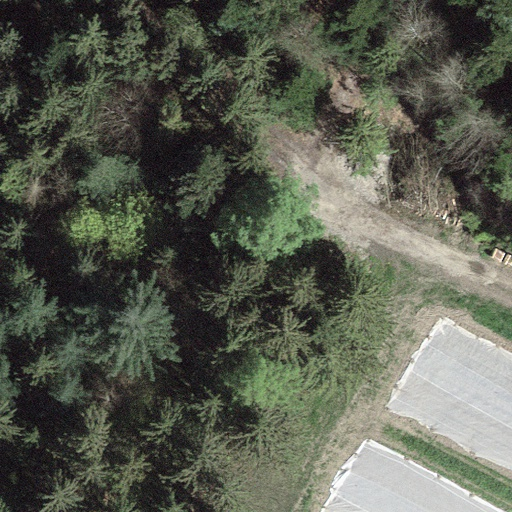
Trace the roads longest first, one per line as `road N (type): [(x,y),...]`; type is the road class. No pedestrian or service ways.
road 1 (track): [(98,0),(136,25),(296,221)]
road 2 (track): [(0,201),(296,221)]
road 3 (track): [(511,326),(296,221)]
